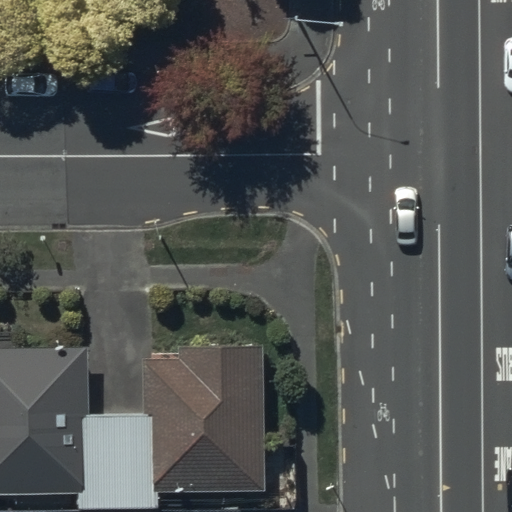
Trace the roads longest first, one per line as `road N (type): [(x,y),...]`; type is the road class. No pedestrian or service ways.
road 1 (residential): [(446,153),(0,154)]
road 2 (secondary): [(446,153),(449,511)]
road 3 (secondary): [(444,0),(446,153)]
